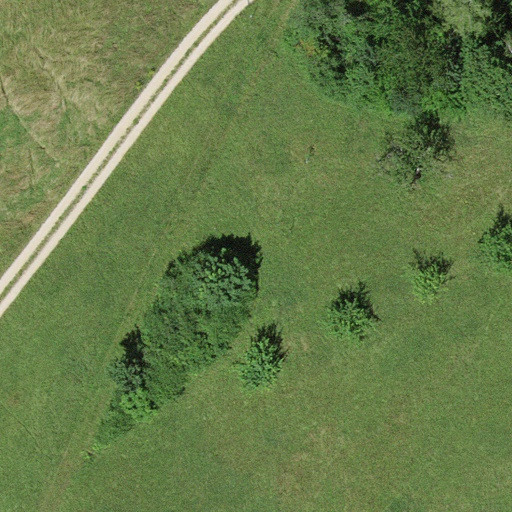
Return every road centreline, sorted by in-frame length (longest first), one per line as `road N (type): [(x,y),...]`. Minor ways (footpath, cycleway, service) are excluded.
road 1 (track): [(42,511),(135,294),(280,0)]
road 2 (track): [(236,0),(139,106),(0,294)]
